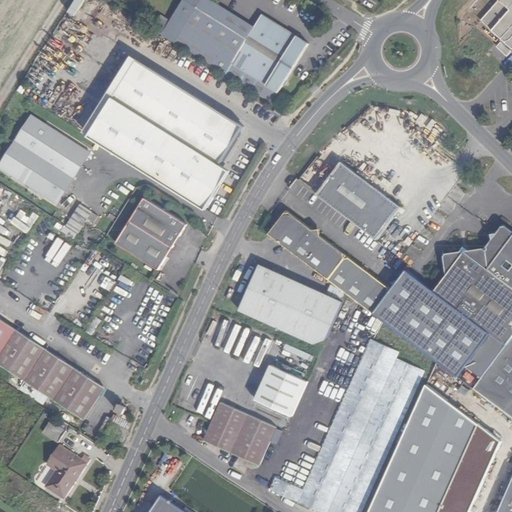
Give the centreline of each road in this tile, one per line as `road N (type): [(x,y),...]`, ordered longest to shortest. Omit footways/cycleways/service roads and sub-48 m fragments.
road 1 (tertiary): [(109,511),(263,180),(339,89),(374,66)]
road 2 (unclassified): [(511,164),(420,73)]
